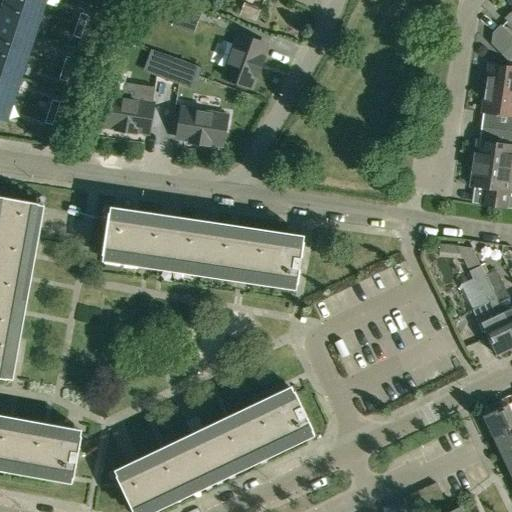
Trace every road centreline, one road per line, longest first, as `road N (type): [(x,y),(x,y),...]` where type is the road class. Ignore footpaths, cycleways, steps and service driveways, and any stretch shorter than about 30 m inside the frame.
road 1 (residential): [(0,160),(240,195)]
road 2 (residential): [(410,220),(427,171),(446,161),(475,0)]
road 3 (unclassified): [(240,195),(338,0)]
road 4 (residential): [(511,375),(346,452)]
road 5 (residential): [(240,195),(410,220)]
road 6 (residential): [(346,452),(221,511)]
road 7 (residential): [(367,497),(480,446)]
